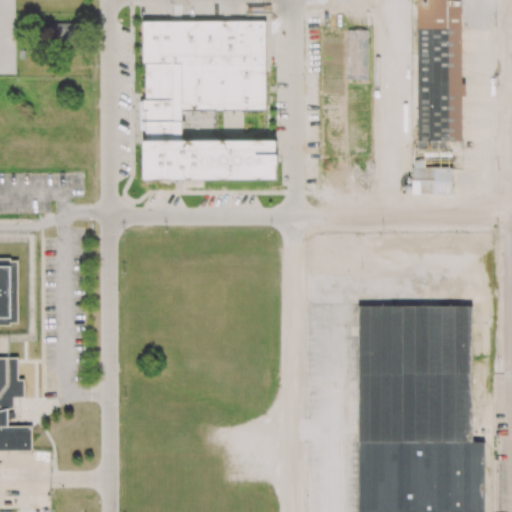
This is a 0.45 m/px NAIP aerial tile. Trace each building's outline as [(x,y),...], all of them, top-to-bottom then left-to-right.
[(416,0),(419,149),(439,149),(439,141),(462,141),(461,97),(462,97),(460,0),(416,0)] [(266,111),(265,21),(143,21),(144,179),(276,179),(276,140),(182,141),(182,111),(266,111)] [(76,43),(77,23),(45,22),(44,42),(76,43)] [(452,168),(424,168),(425,160),(413,160),(412,194),(451,195),(452,168)] [(0,258),(10,258),(10,261),(18,261),(18,322),(10,322),(10,325),(0,325),(0,258)] [(472,305),(357,306),(358,511),(483,511),(483,442),(472,442),(472,305)] [(0,357),(9,357),(18,357),(18,379),(24,379),(24,397),(13,397),(13,408),(8,409),(8,417),(8,426),(33,426),(33,450),(0,450),(0,357)]
